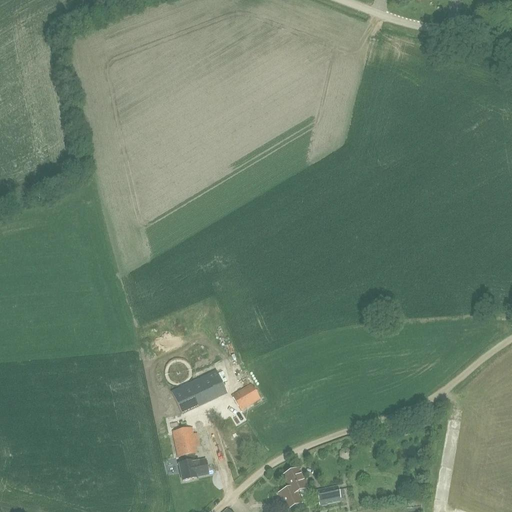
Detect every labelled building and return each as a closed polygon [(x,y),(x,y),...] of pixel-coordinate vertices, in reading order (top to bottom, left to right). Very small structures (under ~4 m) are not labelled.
[(171,393),(182,417),(227,396),(216,372),(171,393)] [(241,412),(260,400),(251,385),(232,397),(241,412)] [(177,422),(162,424),(164,432),(178,429),(177,422)] [(230,431),(235,427),(231,422),(226,427),(230,431)] [(197,454),(193,435),(191,430),(172,434),(177,458),(184,457),(185,464),(179,465),(182,482),(196,479),(196,478),(208,476),(205,462),(193,464),(193,462),(192,462),(191,456),(197,454)] [(468,468),(478,468),(479,454),(469,453),(468,468)] [(288,490),(296,506),(301,504),(296,494),(306,489),(297,470),(282,477),(288,490)] [(316,491),(319,507),(326,506),(326,503),(340,500),(337,487),(316,491)] [(287,511),(296,506),(288,490),(279,494),(287,511)]
